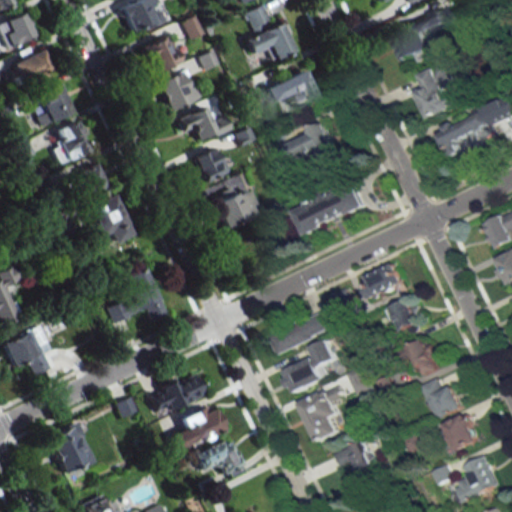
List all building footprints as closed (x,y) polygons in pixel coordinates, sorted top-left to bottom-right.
[(160,23),(151,0),(128,0),(116,5),(126,34),(160,23)] [(277,21),(267,25),(259,5),(241,12),(251,34),(241,38),(248,55),(262,49),(266,60),(289,51),(277,21)] [(392,31),(406,61),(433,48),(426,33),(447,23),(441,8),(392,31)] [(30,38),(23,13),(0,20),(0,43),(1,47),(30,38)] [(177,21),(185,39),(199,33),(191,15),(177,21)] [(138,45),(147,72),(176,63),(167,35),(138,45)] [(7,63),(16,82),(45,69),(37,50),(7,63)] [(428,118),(465,104),(460,90),(450,94),(447,86),(456,83),(448,63),(421,73),(426,86),(418,89),(428,118)] [(165,110),(192,97),(178,69),(152,82),(165,110)] [(286,96),(291,108),(313,99),(300,70),(261,87),(268,104),(286,96)] [(32,116),(38,126),(68,110),(53,82),(31,94),(40,111),(32,116)] [(223,116),(209,122),(202,106),(173,118),(177,128),(187,124),(194,142),(228,128),(223,116)] [(439,130),(450,156),(463,151),(458,139),(494,124),(487,109),(439,130)] [(56,164),(88,149),(74,119),(50,130),(56,141),(47,145),(56,164)] [(328,124),(289,140),(297,160),(322,150),(325,158),(339,153),(328,124)] [(229,133),(234,147),(251,139),(246,126),(229,133)] [(189,157),(200,181),(224,171),(213,146),(189,157)] [(74,171),(85,195),(103,187),(92,163),(74,171)] [(305,231),(367,210),(358,183),(296,204),(305,231)] [(252,207),(241,187),(209,204),(220,225),(252,207)] [(109,243),(127,235),(110,195),(81,207),(94,237),(105,233),(109,243)] [(511,211),(485,224),(496,248),(511,241),(511,211)] [(511,283),(511,252),(497,259),(509,285),(511,283)] [(362,277),(370,299),(405,285),(397,263),(362,277)] [(0,321),(13,316),(0,285),(15,279),(9,264),(0,267),(0,321)] [(143,309),(147,322),(164,316),(146,267),(125,275),(132,294),(102,306),(108,322),(143,309)] [(400,332),(423,322),(412,298),(390,308),(400,332)] [(277,351),(336,332),(329,312),(271,332),(277,351)] [(0,340),(0,345),(9,367),(23,361),(30,376),(50,367),(32,326),(0,340)] [(441,367),(426,338),(409,346),(424,375),(441,367)] [(318,357),(283,371),(293,394),(326,380),(321,367),(339,359),(330,339),(313,346),(318,357)] [(350,372),(358,394),(373,388),(364,367),(350,372)] [(201,394),(192,372),(144,392),(153,415),(201,394)] [(379,381),(383,394),(396,390),(391,376),(379,381)] [(445,389),(439,378),(423,386),(439,419),(464,407),(453,385),(445,389)] [(301,403),(320,442),(343,431),(337,419),(343,416),(336,401),(347,396),(341,384),(301,403)] [(117,417),(133,411),(128,396),(111,402),(117,417)] [(174,417),(179,429),(164,435),(170,451),(220,432),(209,403),(174,417)] [(480,440),(468,414),(446,423),(458,450),(480,440)] [(42,436),(57,472),(84,461),(69,425),(42,436)] [(189,453),(197,472),(215,465),(219,476),(239,469),(227,438),(189,453)] [(381,471),(365,439),(336,453),(352,485),(381,471)] [(467,500),(500,486),(488,456),(466,465),(471,477),(460,481),(467,500)] [(115,511),(109,497),(80,511),(115,511)] [(385,511),(381,501),(357,511),(358,511),(385,511)]
